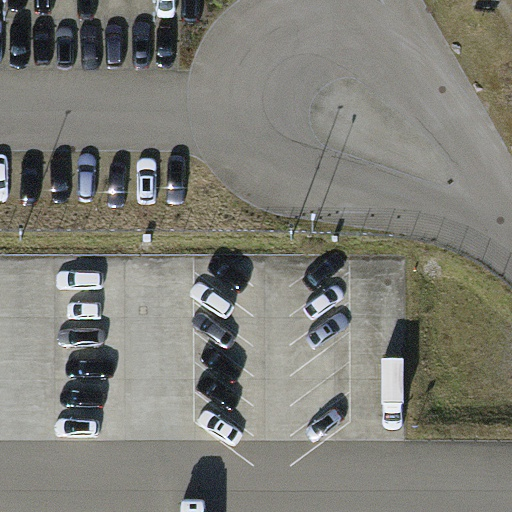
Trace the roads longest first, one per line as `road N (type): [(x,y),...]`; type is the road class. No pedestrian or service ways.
road 1 (residential): [(511,199),(404,50),(348,14),(305,3),(270,19),(230,69),(223,104),(254,171),(284,194),(322,204)]
road 2 (residential): [(322,204),(511,214)]
